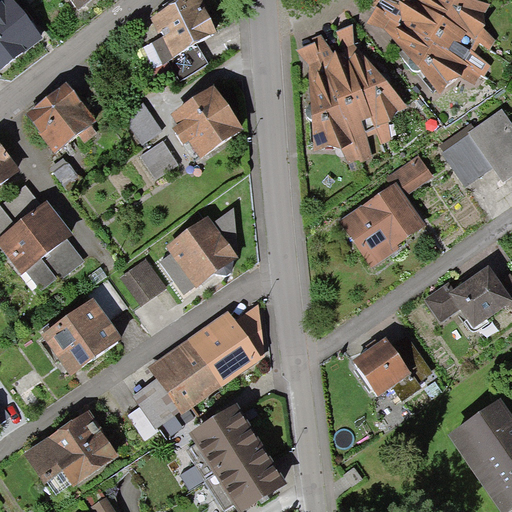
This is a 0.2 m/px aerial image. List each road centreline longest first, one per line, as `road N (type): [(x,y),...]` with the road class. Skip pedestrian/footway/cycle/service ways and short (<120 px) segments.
road 1 (residential): [(287,266),(262,274),(0,453)]
road 2 (residential): [(299,359),(511,222)]
road 3 (residential): [(263,23),(287,266)]
road 4 (residential): [(0,105),(137,0)]
road 5 (residential): [(299,359),(318,511)]
